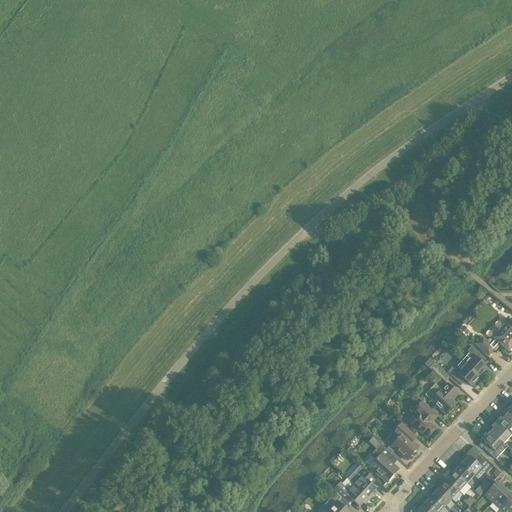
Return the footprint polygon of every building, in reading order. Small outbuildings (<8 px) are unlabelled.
[(511,321),(511,320),(506,325),(503,325),(498,330),(498,334),(494,338),(491,338),(487,342),(482,338),(476,345),(481,350),(486,345),(493,352),(500,344),(508,352),(511,347),(511,321)] [(463,327),(460,331),(466,336),(470,332),(463,327)] [(479,378),(487,369),(482,364),(486,359),(472,346),(467,351),(469,353),(462,362),(479,378)] [(471,387),(479,378),(462,362),(454,370),(452,368),(447,373),(461,386),(465,381),(471,387)] [(436,365),(431,370),(445,383),(450,378),(436,365)] [(431,401),(430,401),(445,415),(455,404),(452,401),(458,394),(447,384),(441,390),(435,385),(425,395),(431,401)] [(437,416),(428,408),(421,402),(422,404),(416,411),(420,415),(412,424),(427,439),(436,429),(430,423),(437,416)] [(511,408),(510,407),(503,415),(511,423),(511,408)] [(511,434),(511,423),(503,415),(496,423),(510,436),(511,434)] [(510,436),(496,423),(488,431),(503,444),(510,436)] [(407,461),(419,448),(410,439),(413,435),(401,424),(394,433),(399,438),(391,446),(407,461)] [(503,444),(488,431),(479,441),(485,446),(483,448),(496,460),(507,448),(503,444)] [(390,462),(394,457),(391,454),(386,450),(380,445),(373,454),(373,458),(376,461),(369,467),(376,473),(375,474),(379,478),(380,477),(386,483),(398,470),(390,462)] [(474,476),(473,477),(477,480),(484,472),(487,473),(491,468),(478,455),(473,460),(467,454),(462,461),(464,463),(462,465),(474,476)] [(462,465),(460,467),(458,465),(452,470),(454,473),(466,484),(473,477),(474,476),(462,465)] [(357,481),(353,485),(369,500),(373,495),(371,494),(375,490),(368,483),(372,478),(360,467),(353,474),(354,478),(357,481)] [(459,492),(466,484),(454,473),(452,470),(447,477),(449,479),(447,481),(459,492)] [(369,500),(353,485),(346,479),(342,484),(341,482),(333,490),(335,493),(338,495),(347,504),(348,505),(352,500),(359,507),(363,503),(364,504),(369,500)] [(459,492),(447,481),(445,482),(443,481),(437,486),(440,489),(452,500),(459,492)] [(492,503),(504,489),(497,482),(484,496),(492,503)] [(440,489),(437,486),(433,493),(434,495),(432,496),(444,508),(452,500),(440,489)] [(492,503),(499,510),(511,496),(504,489),(492,503)] [(347,504),(338,495),(335,493),(323,506),(328,511),(329,511),(346,511),(343,508),(347,504)] [(471,495),(468,499),(473,503),(476,500),(471,495)] [(440,511),(444,508),(432,496),(430,498),(428,497),(422,502),(425,504),(432,511),(440,511)] [(511,496),(499,510),(501,511),(511,511),(511,496)] [(470,507),(473,503),(468,499),(464,502),(470,507)]
